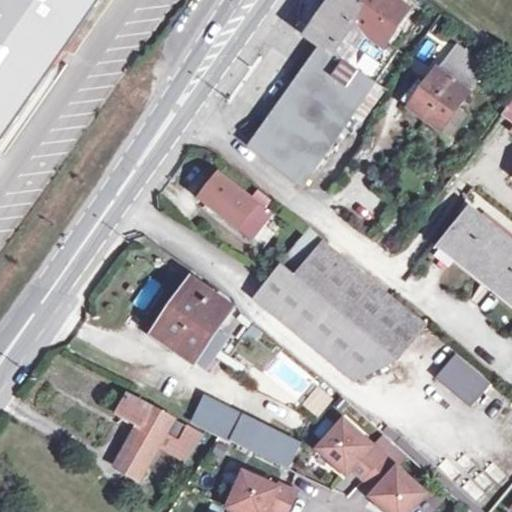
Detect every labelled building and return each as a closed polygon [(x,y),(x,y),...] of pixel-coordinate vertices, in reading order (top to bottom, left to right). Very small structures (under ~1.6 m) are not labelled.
[(0,0),(0,145),(101,0),(0,0)] [(155,0),(142,19),(153,26),(172,0),(155,0)] [(347,17),(358,0),(329,0),(306,33),(322,44),(327,48),(375,83),(383,72),(400,47),(391,41),(387,38),(381,46),(380,45),(360,32),(363,28),(347,17)] [(383,35),(392,23),(363,4),(358,0),(347,17),(363,28),(360,32),(380,45),(381,46),(387,38),(385,37),(383,35)] [(363,4),(392,23),(397,27),(412,6),(403,0),(358,0),(363,4)] [(317,61),(327,48),(322,44),(312,58),(317,61)] [(401,101),(425,119),(453,81),(452,80),(461,69),(476,79),(485,67),(471,57),(457,47),(441,70),(438,68),(426,85),(418,79),(401,101)] [(304,188),(375,83),(327,48),(317,61),(312,58),(309,62),(305,90),(272,136),(262,128),(249,146),(304,188)] [(305,90),(309,62),(262,128),(272,136),(305,90)] [(468,89),(476,79),(461,69),(452,80),(453,81),(425,119),(450,137),(466,115),(459,109),(471,92),(468,89)] [(254,238),(273,213),(221,173),(202,197),(254,238)] [(443,243),(511,298),(511,242),(470,209),(468,212),(443,243)] [(309,229),(280,263),(283,265),(256,296),(277,313),(355,379),(398,358),(426,324),(309,229)] [(197,281),(183,301),(161,332),(158,336),(196,362),(234,307),(205,286),(197,281)] [(471,405),(492,381),(456,351),(436,376),(471,405)] [(175,442),(184,425),(172,418),(129,396),(120,413),(123,414),(121,418),(133,424),(135,420),(138,422),(130,437),(135,440),(121,466),(139,477),(156,446),(162,435),(175,442)] [(213,430),(226,405),(206,396),(193,420),(213,430)] [(244,414),(226,405),(213,430),(231,439),(244,414)] [(250,448),(262,423),(244,414),(231,439),(250,448)] [(353,469),(365,479),(385,456),(346,420),(320,449),(348,475),(353,469)] [(289,468),(301,443),(262,423),(250,448),(289,468)] [(200,433),(184,425),(175,442),(162,435),(156,446),(185,462),(200,433)] [(410,511),(427,493),(385,456),(365,479),(378,491),(373,496),(390,511),(410,511)] [(269,511),(270,510),(274,511),(288,511),(297,492),(280,485),(279,487),(245,472),(229,507),(233,509),(239,511),(269,511)]
